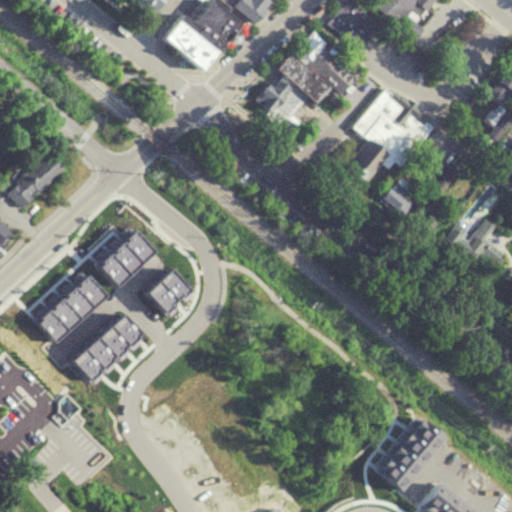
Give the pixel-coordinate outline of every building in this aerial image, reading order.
[(129,0),(146,13),(157,0),(129,0)] [(232,22),(204,0),(202,0),(185,21),(175,13),(155,38),(194,69),(232,22)] [(217,0),(250,21),(263,0),(217,0)] [(340,0),(323,17),(351,45),(373,23),(349,0),(340,0)] [(427,0),(421,8),(411,0),(409,0),(399,13),(415,25),(407,35),(364,0),(427,0)] [(290,51),(315,74),(334,54),(309,31),(290,51)] [(327,91),(303,70),(289,58),(275,72),(313,108),(327,91)] [(485,94),(500,106),(511,90),(511,65),(509,64),(485,94)] [(298,122),(287,112),(299,100),(271,74),(247,100),(275,126),(271,131),(281,140),(298,122)] [(434,127),(388,86),(352,126),(366,138),(340,167),(358,183),(376,162),(383,168),(389,162),(397,169),(434,127)] [(484,122),(490,127),(483,135),(490,141),(511,116),(499,105),(484,122)] [(57,167),(40,151),(1,192),(18,208),(57,167)] [(409,185),(396,175),(376,199),(397,217),(410,201),(402,194),(409,185)] [(410,223),(421,233),(438,214),(427,204),(410,223)] [(491,224),(480,217),(461,243),(490,263),(499,250),(481,237),(491,224)] [(120,271),(102,252),(87,267),(102,282),(94,290),(105,301),(122,285),(114,277),(120,271)] [(7,378),(35,405),(41,399),(13,371),(7,378)] [(419,425),(379,477),(397,498),(442,444),(419,425)] [(433,486),(462,511),(418,511),(415,509),(433,486)]
